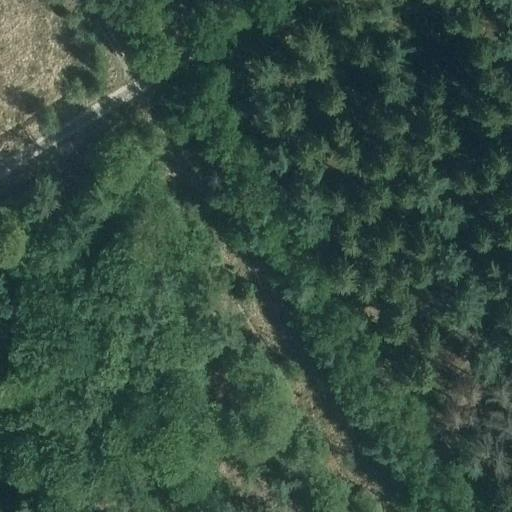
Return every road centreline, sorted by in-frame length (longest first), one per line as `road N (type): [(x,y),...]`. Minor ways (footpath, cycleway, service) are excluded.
road 1 (track): [(393,511),(82,0)]
road 2 (track): [(0,174),(284,0)]
